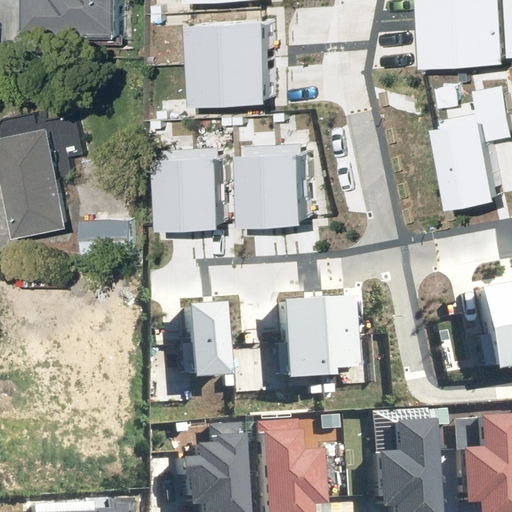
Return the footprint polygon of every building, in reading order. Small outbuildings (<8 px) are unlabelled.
[(126,0),(31,0),(30,33),(75,34),(75,39),(123,40),(123,35),(125,35),(126,0)] [(511,0),(434,0),(438,57),(511,51),(511,0)] [(203,15),(209,94),(285,89),(279,9),(203,15)] [(344,18),(326,73),(411,101),(429,46),(344,18)] [(445,123),(459,200),(508,191),(498,135),(511,132),(511,77),(482,84),(488,115),(445,123)] [(353,113),(369,165),(412,152),(396,100),(353,113)] [(52,128),(0,140),(0,161),(20,242),(77,228),(52,128)] [(256,146),(258,216),(319,214),(317,144),(256,146)] [(168,152),(170,222),(232,220),(230,150),(168,152)] [(135,226),(86,223),(84,257),(134,260),(135,226)] [(138,278),(58,276),(57,313),(137,316),(138,278)] [(511,278),(470,286),(486,364),(511,359),(511,278)] [(272,295),(274,373),(324,371),(324,364),(350,363),(348,292),(272,295)] [(181,298),(186,373),(220,370),(215,296),(181,298)] [(82,316),(19,336),(31,371),(38,368),(35,427),(90,429),(93,351),(82,316)] [(511,511),(511,502),(506,416),(467,419),(469,450),(447,452),(450,507),(463,506),(463,511),(511,511)] [(295,421),(249,422),(251,511),(297,511),(297,510),(312,510),(311,454),(296,454),(295,421)] [(380,510),(379,511),(426,511),(422,422),(382,424),(384,454),(362,455),(365,511),(380,510)] [(198,425),(199,447),(183,447),(184,460),(167,461),(168,481),(174,481),(175,509),(188,509),(188,511),(235,511),(232,424),(198,425)]
